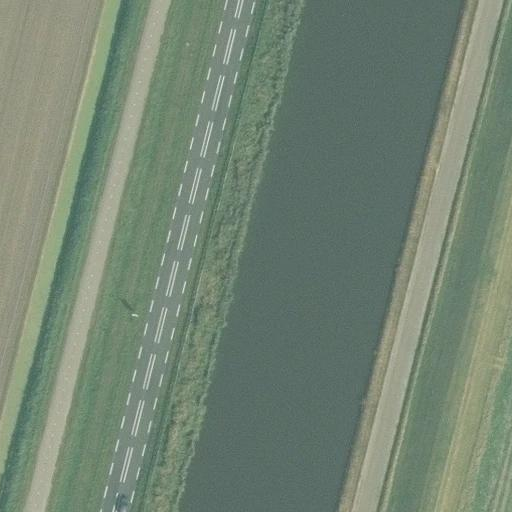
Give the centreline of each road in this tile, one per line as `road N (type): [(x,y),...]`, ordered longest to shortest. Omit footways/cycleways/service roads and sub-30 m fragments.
road 1 (primary): [(115,511),(242,0)]
road 2 (unclassified): [(364,511),(491,0)]
road 3 (unclassified): [(33,511),(159,0)]
